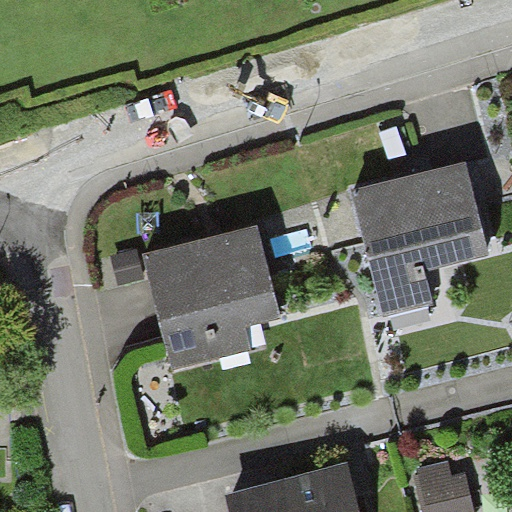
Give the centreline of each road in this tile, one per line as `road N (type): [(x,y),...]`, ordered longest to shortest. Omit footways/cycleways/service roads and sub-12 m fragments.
road 1 (residential): [(20,164),(511,17)]
road 2 (residential): [(20,164),(95,511)]
